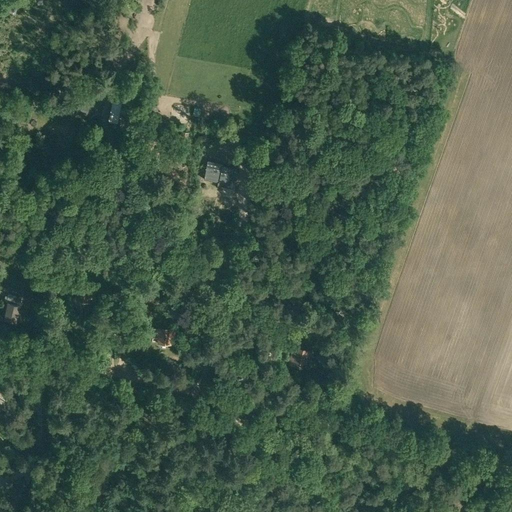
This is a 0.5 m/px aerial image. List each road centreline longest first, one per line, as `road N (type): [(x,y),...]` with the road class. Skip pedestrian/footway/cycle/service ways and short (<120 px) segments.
road 1 (track): [(511,470),(0,350)]
road 2 (track): [(348,511),(211,397)]
